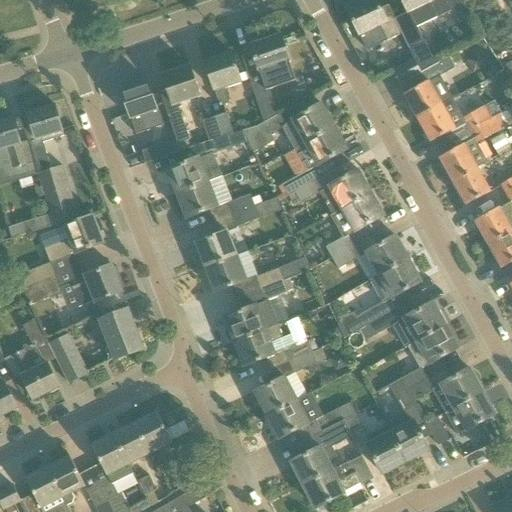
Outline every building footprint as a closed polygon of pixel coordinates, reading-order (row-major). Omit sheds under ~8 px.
[(397,23),(389,5),(381,9),(376,0),(366,0),(347,9),(360,36),(361,36),(367,50),(388,40),(388,41),(401,35),(402,34),(397,23)] [(437,17),(451,10),(446,0),(403,0),(411,17),(397,23),(402,34),(401,35),(413,60),(414,59),(421,74),(440,63),(439,63),(429,40),(424,41),(417,27),(437,18),(437,17)] [(290,62),(284,43),(281,35),(251,46),(258,67),(247,71),(255,95),(273,89),(273,87),(288,82),(292,73),(288,62),(290,62)] [(241,83),(231,52),(205,61),(220,106),(230,103),(225,88),(241,83)] [(405,95),(418,119),(453,99),(440,76),(455,68),(449,58),(439,63),(440,63),(421,74),(411,79),(411,80),(416,89),(405,95)] [(400,86),(411,80),(411,79),(421,74),(414,59),(413,60),(392,71),(400,86)] [(161,93),(176,140),(178,144),(191,140),(179,104),(201,96),(190,66),(163,75),(168,91),(161,93)] [(164,126),(158,111),(148,80),(121,89),(136,135),(164,126)] [(445,135),(449,143),(503,113),(502,113),(495,101),(463,118),(453,99),(418,119),(431,142),(445,135)] [(243,131),(255,152),(275,141),(271,134),(282,128),(294,150),(334,127),(322,104),(287,124),(281,114),(258,127),(243,131)] [(34,163),(39,182),(42,189),(64,183),(59,167),(52,169),(44,143),(64,137),(62,132),(63,131),(55,105),(28,113),(32,128),(25,130),(28,141),(35,163),(34,163)] [(508,122),(503,113),(449,143),(454,150),(440,158),(453,182),(478,168),(488,162),(478,144),(502,130),(500,126),(508,122)] [(222,138),(229,136),(233,134),(226,114),(215,118),(222,138)] [(15,169),(34,163),(35,163),(28,141),(21,143),(13,117),(0,121),(0,167),(13,164),(15,169)] [(222,138),(215,118),(202,122),(210,142),(222,138)] [(347,150),(334,127),(294,150),(307,172),(282,185),(288,197),(295,193),(318,181),(338,169),(333,158),(347,150)] [(190,149),(180,152),(177,153),(181,165),(168,170),(178,193),(208,182),(223,176),(214,154),(233,148),(229,136),(222,138),(210,142),(190,149)] [(176,140),(161,145),(142,152),(146,163),(177,153),(180,152),(178,144),(176,140)] [(491,191),(478,168),(453,182),(467,206),(491,191)] [(330,186),(343,209),(371,193),(359,170),(330,186)] [(511,178),(502,184),(507,193),(511,190),(511,178)] [(295,193),(301,204),(324,191),(318,181),(295,193)] [(215,223),(232,217),(232,216),(255,207),(250,195),(218,207),(208,182),(178,193),(187,219),(210,210),(215,223)] [(326,248),(332,258),(355,246),(349,236),(384,216),(371,193),(343,209),(333,215),(331,216),(343,239),(326,248)] [(475,221),(489,245),(511,231),(511,202),(511,201),(475,221)] [(259,218),(255,207),(232,216),(232,217),(236,227),(259,218)] [(45,250),(51,263),(104,243),(93,216),(67,226),(72,240),(45,250)] [(502,269),(511,263),(511,231),(489,245),(502,269)] [(207,268),(237,257),(227,232),(197,244),(207,268)] [(380,276),(408,260),(396,237),(367,253),(380,276)] [(355,246),(332,258),(339,270),(361,257),(355,246)] [(216,292),(246,281),(237,257),(207,268),(216,292)] [(348,336),(363,328),(370,324),(370,325),(410,302),(404,292),(421,282),(408,260),(380,276),(392,298),(357,317),(354,313),(340,321),(348,336)] [(56,277),(51,263),(19,275),(24,289),(56,277)] [(123,292),(112,266),(70,282),(81,308),(123,292)] [(256,277),(260,289),(284,280),(279,269),(256,277)] [(56,277),(24,289),(30,306),(62,294),(56,277)] [(288,293),(284,280),(260,289),(266,302),(226,318),(230,328),(227,329),(226,333),(229,340),(232,341),(235,340),(235,342),(278,325),(269,300),(288,293)] [(415,312),(410,302),(370,325),(376,335),(397,323),(404,319),(417,342),(446,326),(433,303),(415,312)] [(99,321),(114,360),(144,349),(129,309),(99,321)] [(33,346),(36,344),(46,339),(37,320),(23,326),(33,346)] [(283,338),(278,325),(235,342),(245,366),(267,358),(271,369),(289,362),(313,353),(308,340),(295,345),(291,335),(283,338)] [(409,391),(445,371),(439,360),(458,349),(446,326),(417,342),(429,364),(402,379),(409,391)] [(49,344),(56,359),(68,383),(88,373),(69,334),(49,344)] [(36,344),(33,346),(13,356),(23,375),(21,376),(34,401),(60,388),(47,363),(46,363),(36,344)] [(0,417),(18,408),(0,373),(0,362),(5,360),(0,350),(0,417)] [(313,353),(289,362),(294,374),(318,365),(313,353)] [(450,380),(445,371),(409,391),(414,400),(442,385),(454,408),(455,408),(483,392),(470,369),(450,380)] [(297,400),(285,377),(256,392),(268,415),(297,400)] [(409,424),(391,433),(406,462),(429,450),(423,438),(432,434),(427,423),(414,400),(409,391),(402,379),(388,387),(409,424)] [(445,413),(445,414),(458,436),(495,415),(483,392),(455,408),(454,408),(445,413)] [(344,422),(339,410),(338,409),(323,417),(311,393),(297,400),(268,415),(280,439),(301,428),(307,440),(344,422)] [(349,403),(338,409),(339,410),(344,422),(350,432),(361,426),(349,403)] [(157,412),(135,423),(151,454),(173,443),(157,412)] [(427,423),(432,434),(438,446),(450,440),(438,417),(427,423)] [(352,437),(350,432),(344,422),(307,440),(296,445),(303,457),(292,462),(304,485),(333,471),(332,470),(328,461),(337,456),(332,447),(352,437)] [(129,465),(130,464),(151,454),(135,423),(114,434),(129,465)] [(383,474),(406,462),(391,433),(368,446),(383,474)] [(134,473),(130,464),(129,465),(114,434),(92,445),(111,482),(112,485),(134,473)] [(56,463),(48,467),(68,506),(73,503),(75,498),(73,493),(86,487),(70,456),(68,453),(54,460),(56,463)] [(374,479),(362,457),(362,456),(351,462),(350,461),(332,470),(333,471),(304,485),(316,509),(345,494),(344,492),(361,483),(362,485),(374,479)] [(70,511),(68,506),(48,467),(26,478),(43,511),(70,511)] [(179,490),(193,483),(187,472),(174,478),(179,490)] [(138,482),(145,496),(157,490),(150,476),(138,482)] [(111,482),(100,488),(112,511),(131,511),(122,493),(117,496),(112,485),(111,482)] [(0,503),(3,510),(21,501),(14,486),(0,492),(0,503)] [(112,511),(100,488),(89,494),(97,511),(112,511)] [(181,511),(192,511),(193,511),(190,507),(203,500),(196,488),(175,501),(181,511)] [(511,511),(511,501),(509,502),(508,500),(492,507),(494,511),(511,511)]
